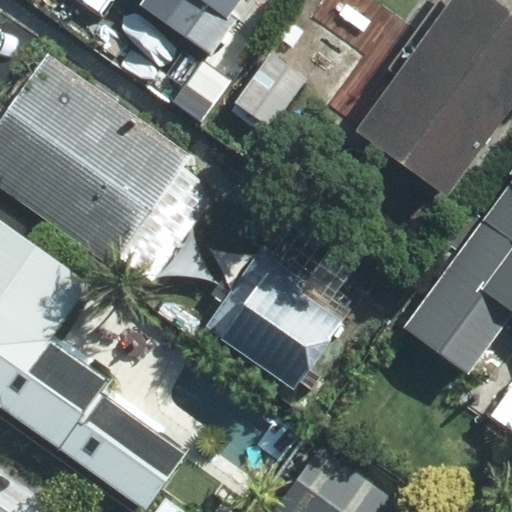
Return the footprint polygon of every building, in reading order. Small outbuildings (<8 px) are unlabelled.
[(133,0),(172,28),(175,25),(208,48),(231,16),(222,8),(227,0),(133,0)] [(384,63),(346,117),(440,184),(511,82),(511,24),(478,0),(429,0),(404,34),(385,11),(354,51),(384,63)] [(176,151),(36,51),(0,102),(0,185),(100,256),(176,151)] [(264,52),(232,97),(268,123),(300,78),(264,52)] [(511,158),(474,213),(501,231),(469,276),(511,307),(511,158)] [(0,405),(137,504),(175,450),(92,389),(101,377),(38,333),(76,279),(0,224),(0,405)] [(290,384),(334,321),(304,300),(315,285),(257,244),(202,322),(290,384)] [(337,463),(313,446),(296,470),(321,487),(337,463)] [(283,472),(254,511),(304,511),(316,495),(283,472)] [(157,494),(143,511),(177,511),(179,510),(157,494)]
